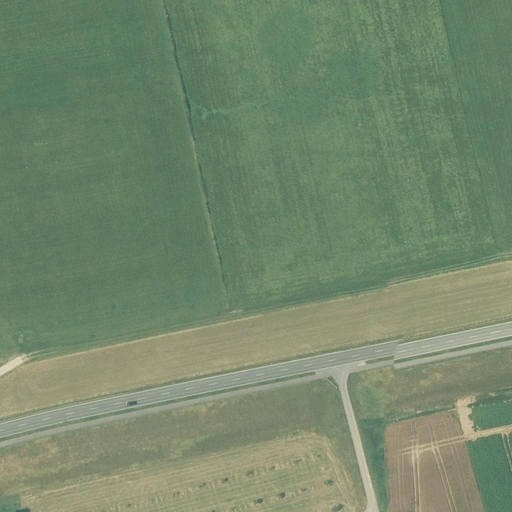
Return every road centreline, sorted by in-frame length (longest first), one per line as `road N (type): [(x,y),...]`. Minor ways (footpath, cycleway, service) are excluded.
road 1 (secondary): [(511,328),(0,434)]
road 2 (track): [(337,363),(373,511)]
